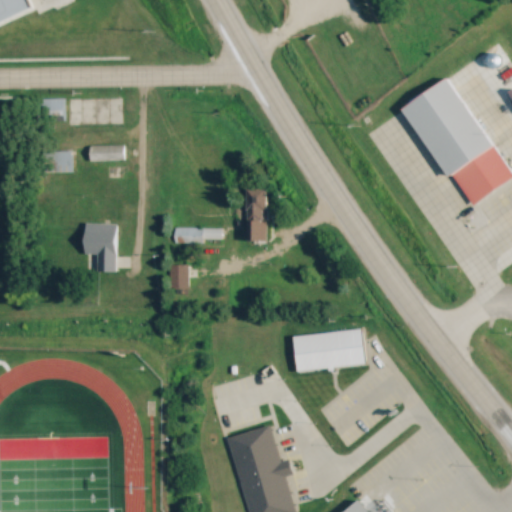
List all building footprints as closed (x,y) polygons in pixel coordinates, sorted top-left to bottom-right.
[(367,130),(393,174),(436,148),(469,205),(511,180),(453,80),(367,130)] [(121,123),(120,98),(70,99),(71,124),(121,123)] [(65,99),(43,99),(43,120),(65,120),(65,99)] [(90,161),(125,161),(125,146),(90,146),(90,161)] [(72,173),(72,151),(49,151),(49,173),(72,173)] [(246,241),(267,241),(267,189),(246,189),(246,241)] [(95,256),(95,272),(117,272),(117,224),(86,224),(85,256),(95,256)] [(222,227),(175,228),(175,242),(222,241),(222,227)] [(189,264),(170,264),(170,288),(189,288),(189,264)] [(297,371),(367,365),(363,330),(294,336),(297,371)] [(281,461),(272,425),(228,436),(247,511),(296,511),(287,476),(294,474),(290,459),(281,461)] [(346,511),(371,511),(362,500),(346,511)]
